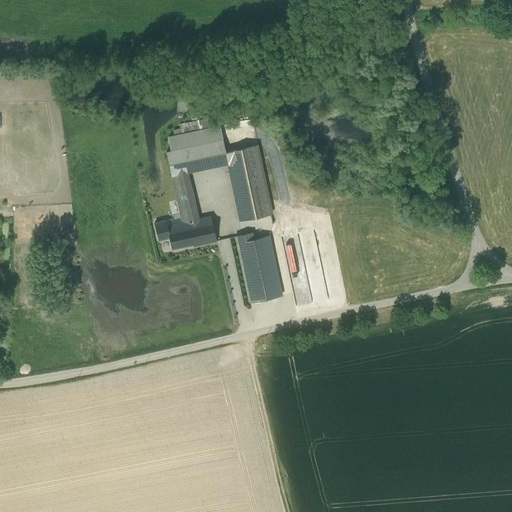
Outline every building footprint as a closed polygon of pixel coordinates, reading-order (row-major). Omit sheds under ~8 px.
[(203,127),(212,125),(210,117),(196,120),(197,125),(202,124),(203,127)] [(220,140),(225,164),(227,163),(225,151),(219,127),(168,138),(171,151),(220,140)] [(166,152),(171,175),(188,172),(225,164),(220,140),(171,151),(166,152)] [(227,163),(239,220),(272,213),(257,145),(225,151),(227,163)] [(186,221),(199,218),(188,172),(171,175),(178,203),(181,216),(184,222),(186,221)] [(171,205),(174,217),(181,216),(178,203),(171,205)] [(193,244),(193,245),(216,241),(210,216),(199,218),(186,221),(192,244),(193,244)] [(397,222),(424,243),(429,237),(402,216),(397,222)] [(169,237),(172,248),(192,244),(186,221),(184,222),(167,226),(165,219),(154,222),(159,240),(169,237)] [(269,235),(253,238),(252,232),(235,236),(236,242),(249,302),(281,295),(269,235)] [(282,235),(296,310),(329,304),(318,245),(301,248),(298,232),(282,235)]
